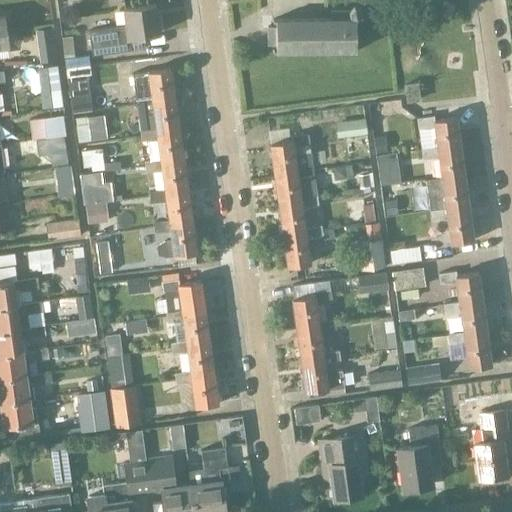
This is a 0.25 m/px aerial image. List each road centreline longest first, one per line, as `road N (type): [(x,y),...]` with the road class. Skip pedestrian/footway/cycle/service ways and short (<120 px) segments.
road 1 (residential): [(279,511),(206,0)]
road 2 (residential): [(511,191),(484,0)]
